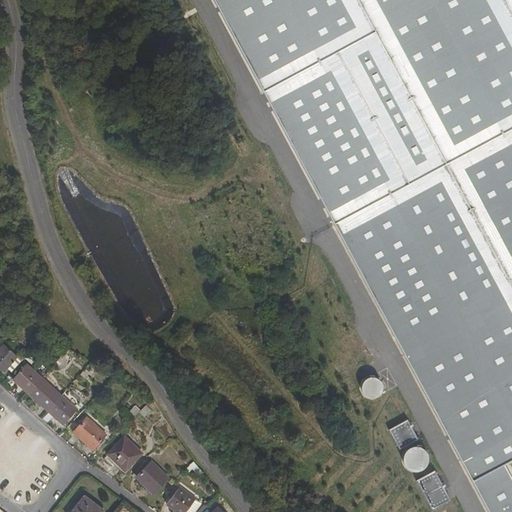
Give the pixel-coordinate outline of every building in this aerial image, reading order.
[(511,0),(212,0),(485,511),(511,511),(511,486),(501,467),(511,461),(511,0)] [(0,318),(7,326),(16,315),(0,301),(0,300),(0,311),(1,313),(0,314),(0,318)] [(25,358),(7,341),(0,349),(0,368),(9,376),(23,360),(25,358)] [(23,360),(9,376),(28,393),(29,393),(42,378),(23,360)] [(85,379),(90,373),(85,368),(80,374),(85,379)] [(42,378),(29,393),(63,424),(77,408),(42,378)] [(382,386),(363,380),(358,397),(376,403),(382,386)] [(135,406),(129,413),(134,418),(140,412),(141,411),(135,406)] [(141,411),(140,412),(144,416),(150,410),(146,406),(141,411)] [(81,413),(68,427),(93,449),(106,435),(81,413)] [(407,423),(388,432),(408,478),(429,469),(419,445),(417,446),(407,423)] [(125,471),(142,454),(125,437),(108,454),(125,471)] [(169,478),(152,461),(136,477),(153,494),(169,478)] [(195,461),(187,469),(190,471),(194,467),(201,474),(204,472),(195,461)] [(434,474),(415,482),(422,497),(440,490),(434,474)] [(179,487),(167,505),(176,511),(203,511),(207,508),(179,487)] [(72,511),(103,511),(104,511),(85,496),(72,511)] [(222,511),(218,507),(220,505),(215,499),(207,508),(210,511),(222,511)]
